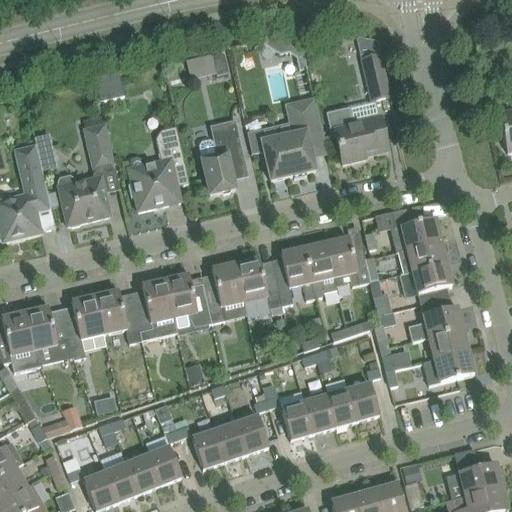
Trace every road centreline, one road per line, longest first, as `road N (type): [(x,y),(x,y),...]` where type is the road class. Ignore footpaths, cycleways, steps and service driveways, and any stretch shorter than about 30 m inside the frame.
road 1 (residential): [(0,279),(454,174)]
road 2 (residential): [(192,511),(243,491),(511,423)]
road 3 (residential): [(454,174),(423,54),(418,0)]
road 4 (residential): [(511,369),(471,201)]
road 5 (tertiary): [(0,43),(150,5)]
